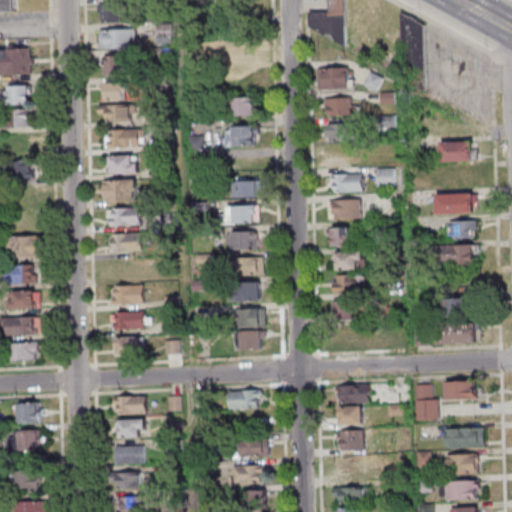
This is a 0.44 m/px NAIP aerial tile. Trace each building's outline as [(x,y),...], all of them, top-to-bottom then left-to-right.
[(0,0),(19,0),(21,16),(0,16),(0,0)] [(345,0),(346,45),(310,25),(310,11),(329,11),(328,0),(345,0)] [(101,4),(101,23),(133,23),(133,4),(101,4)] [(410,45),(410,75),(426,75),(425,20),(403,21),(403,45),(410,45)] [(136,30),(101,30),(101,50),(136,50),(136,30)] [(232,64),(257,64),(257,46),(232,46),(232,64)] [(0,47),(0,73),(32,74),(32,48),(0,47)] [(106,75),(128,75),(128,56),(106,56),(106,75)] [(319,69),(319,89),(351,89),(351,69),(319,69)] [(385,78),(371,72),(364,86),(378,92),(385,78)] [(106,100),(134,100),(134,82),(106,82),(106,100)] [(4,86),(4,105),(31,105),(31,86),(4,86)] [(383,105),(395,103),(394,94),(382,95),(383,105)] [(256,115),(256,97),(235,97),(235,115),(256,115)] [(326,99),(326,116),(356,116),(356,99),(326,99)] [(101,104),(101,121),(136,121),(136,104),(101,104)] [(7,110),(7,129),(32,129),(32,110),(7,110)] [(328,124),(328,141),(353,141),(353,124),(328,124)] [(233,125),(233,145),(260,145),(260,125),(233,125)] [(107,129),(107,147),(145,147),(145,129),(107,129)] [(441,141),(441,160),(477,160),(477,141),(441,141)] [(326,167),(355,167),(355,149),(326,149),(326,167)] [(139,173),(139,155),(109,155),(109,173),(139,173)] [(10,161),(10,179),(33,179),(33,161),(10,161)] [(439,166),(439,186),(473,186),(473,166),(439,166)] [(396,184),(396,167),(378,167),(378,184),(396,184)] [(364,190),(364,173),(334,173),(334,190),(364,190)] [(105,179),(105,200),(137,200),(137,179),(105,179)] [(263,180),(233,180),(233,196),(263,196),(263,180)] [(438,193),(438,213),(474,213),(474,193),(438,193)] [(331,199),(331,217),(360,217),(360,199),(331,199)] [(225,223),(259,223),(259,205),(225,205),(225,223)] [(142,225),(142,207),(110,207),(110,225),(142,225)] [(477,238),(477,221),(451,221),(451,238),(477,238)] [(330,228),(330,246),(354,246),(354,228),(330,228)] [(228,231),(228,249),(259,249),(259,231),(228,231)] [(110,251),(143,251),(143,233),(110,233),(110,251)] [(11,236),(11,257),(42,257),(42,236),(11,236)] [(439,245),(439,265),(477,265),(477,245),(439,245)] [(335,252),(335,270),(366,270),(366,252),(335,252)] [(265,257),(246,257),(246,275),(265,275),(265,257)] [(36,283),(36,264),(11,264),(11,283),(36,283)] [(335,292),(365,292),(365,276),(335,276),(335,292)] [(261,301),(261,282),(233,282),(233,301),(261,301)] [(112,285),(112,303),(145,303),(145,285),(112,285)] [(36,290),(10,290),(10,309),(36,309),(36,290)] [(445,297),(445,316),(477,316),(477,297),(445,297)] [(334,301),(334,320),(356,320),(356,301),(334,301)] [(266,327),(266,308),(241,308),(241,327),(266,327)] [(146,312),(112,312),(112,330),(146,330),(146,312)] [(40,334),(40,317),(5,317),(5,335),(40,334)] [(444,342),(479,342),(479,323),(444,323),(444,342)] [(368,345),(368,329),(337,329),(337,345),(368,345)] [(238,349),(265,349),(265,330),(238,330),(238,349)] [(117,338),(117,355),(143,355),(143,338),(117,338)] [(9,342),(9,360),(40,360),(40,342),(9,342)] [(447,397),(477,397),(477,381),(447,381),(447,397)] [(418,419),(439,419),(439,384),(418,384),(418,419)] [(339,385),(339,403),(371,403),(371,385),(339,385)] [(231,409),(262,409),(262,391),(231,391),(231,409)] [(116,415),(150,415),(150,396),(116,396),(116,415)] [(182,396),(170,396),(170,415),(183,414),(182,396)] [(43,422),(43,402),(20,402),(20,422),(43,422)] [(390,415),(404,415),(404,405),(390,405),(390,415)] [(340,407),(340,425),(364,425),(364,407),(340,407)] [(118,420),(118,438),(146,438),(146,420),(118,420)] [(447,427),(447,447),(485,447),(485,427),(447,427)] [(42,429),(20,429),(20,449),(42,449),(42,429)] [(340,450),(365,450),(365,431),(340,431),(340,450)] [(241,440),(241,455),(269,455),(269,440),(241,440)] [(145,446),(117,446),(117,463),(145,463),(145,446)] [(433,467),(433,451),(420,451),(420,467),(433,467)] [(480,453),(449,453),(449,473),(480,473),(480,453)] [(334,457),(334,476),(365,476),(365,457),(334,457)] [(265,466),(235,466),(235,483),(265,483),(265,466)] [(16,491),(40,491),(40,469),(16,469),(16,491)] [(113,488),(142,488),(142,472),(113,472),(113,488)] [(480,499),(480,480),(447,480),(447,499),(480,499)] [(335,488),(335,503),(366,503),(366,488),(335,488)] [(245,491),(245,508),(266,508),(266,491),(245,491)] [(150,511),(150,497),(120,497),(119,511),(150,511)] [(16,500),(16,511),(50,511),(51,500),(16,500)]
